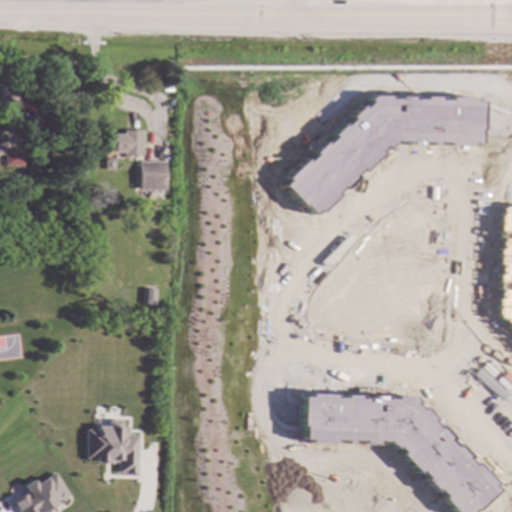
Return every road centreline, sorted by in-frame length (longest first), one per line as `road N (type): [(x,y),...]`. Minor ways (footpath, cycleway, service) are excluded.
road 1 (secondary): [(378,18),(0,13)]
road 2 (secondary): [(511,11),(378,18)]
road 3 (secondary): [(378,18),(511,24)]
